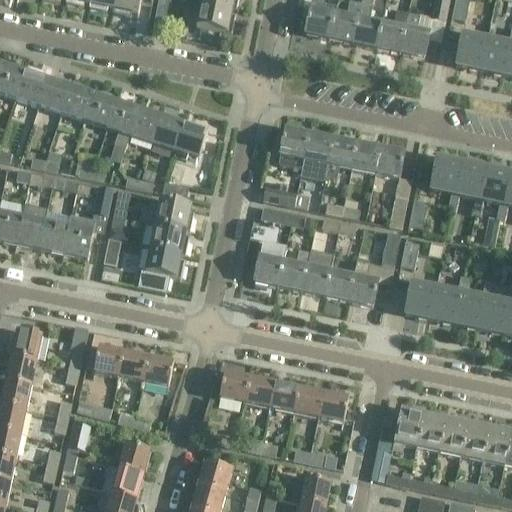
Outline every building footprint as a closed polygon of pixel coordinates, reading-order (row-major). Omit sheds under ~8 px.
[(66,0),(66,5),(65,5),(64,9),(82,12),(83,9),(88,10),(89,10),(90,0),(66,0)] [(90,0),(89,10),(88,10),(87,14),(106,17),(106,14),(112,15),(115,0),(90,0)] [(115,0),(112,15),(113,15),(112,19),(129,22),(130,18),(136,20),(139,9),(150,11),(152,0),(115,0)] [(162,0),(158,0),(154,23),(165,26),(170,1),(162,0)] [(200,0),(199,7),(207,9),(227,13),(227,14),(231,15),(233,0),(200,0)] [(360,10),(352,50),(375,55),(381,28),(369,25),(373,0),(362,0),(360,10)] [(435,0),(432,21),(444,23),(448,0),(435,0)] [(455,0),(451,20),(465,23),(469,3),(469,2),(458,0),(455,0)] [(226,20),(227,14),(227,13),(207,9),(199,7),(194,32),(226,38),(230,21),(226,20)] [(333,18),(328,45),(352,50),(360,10),(348,7),(345,20),(333,18)] [(304,40),(328,45),(333,18),(309,13),(304,40)] [(381,28),(375,55),(399,60),(407,20),(395,17),(392,30),(381,28)] [(407,20),(399,60),(423,65),(429,38),(428,37),(431,23),(418,21),(418,22),(407,20)] [(507,49),(501,81),(511,82),(511,34),(510,34),(507,49)] [(455,71),(478,76),(486,45),(461,40),(455,71)] [(486,45),(478,76),(501,81),(507,49),(486,45)] [(0,101),(14,106),(23,78),(0,70),(0,101)] [(23,78),(14,106),(36,113),(46,85),(23,78)] [(46,85),(36,113),(59,121),(69,93),(46,85)] [(69,93),(59,121),(82,128),(91,100),(69,93)] [(91,100),(82,128),(105,136),(114,108),(91,100)] [(114,108),(105,136),(117,140),(113,152),(124,156),(128,144),(137,115),(114,108)] [(137,115),(128,144),(150,151),(160,123),(137,115)] [(160,123),(150,151),(173,158),(182,130),(160,123)] [(182,130),(173,158),(196,166),(206,138),(182,130)] [(301,176),(303,167),(308,139),(284,135),(277,171),(301,176)] [(308,139),(303,167),(326,171),(332,144),(308,139)] [(332,144),(326,171),(324,183),(335,186),(337,173),(350,176),(355,149),(332,144)] [(355,149),(350,176),(373,181),(378,153),(355,149)] [(378,153),(373,181),(397,185),(403,158),(378,153)] [(0,167),(9,169),(10,160),(0,157),(0,167)] [(31,164),(29,174),(43,176),(44,168),(44,167),(31,164)] [(76,183),(90,186),(91,176),(92,176),(94,168),(80,165),(76,183)] [(454,217),(457,202),(452,201),(459,169),(436,165),(429,196),(449,201),(446,215),(454,217)] [(44,168),(43,176),(55,179),(57,169),(44,167),(44,168)] [(452,201),(457,202),(474,205),(471,221),(479,222),(482,207),(478,206),(485,175),(459,169),(452,201)] [(478,206),(482,207),(498,211),(495,226),(503,227),(506,212),(502,211),(509,179),(485,175),(478,206)] [(91,176),(90,186),(103,189),(105,179),(92,176),(91,176)] [(14,187),(28,190),(30,180),(16,177),(14,187)] [(502,211),(506,212),(511,213),(511,180),(509,179),(502,211)] [(30,180),(28,190),(41,193),(43,182),(30,180)] [(126,184),(124,193),(137,196),(138,187),(139,186),(126,184)] [(138,187),(137,196),(150,199),(152,189),(139,186),(138,187)] [(274,186),(273,195),(283,197),(285,189),(274,186)] [(64,187),(62,197),(75,200),(78,189),(64,187)] [(78,189),(75,200),(88,202),(90,192),(78,189)] [(163,189),(161,201),(185,205),(187,193),(163,189)] [(98,194),(92,220),(105,223),(111,197),(98,194)] [(266,194),(263,207),(293,213),(295,201),(266,194)] [(295,201),(293,213),(306,216),(308,203),(295,201)] [(394,203),(387,233),(400,236),(406,205),(394,203)] [(153,231),(185,237),(188,238),(192,220),(188,220),(190,213),(158,207),(153,231)] [(412,207),(407,232),(407,236),(419,238),(419,234),(422,235),(427,210),(412,207)] [(325,210),(323,220),(340,223),(342,213),(325,210)] [(114,211),(112,222),(124,224),(126,213),(114,211)] [(259,226),(289,232),(292,219),(262,213),(259,226)] [(342,213),(340,223),(357,226),(359,216),(342,213)] [(0,217),(0,248),(15,251),(21,222),(0,217)] [(292,219),(289,232),(302,235),(305,222),(292,219)] [(21,222),(15,251),(39,256),(45,227),(21,222)] [(69,222),(67,232),(61,261),(87,266),(93,238),(91,237),(93,227),(69,222)] [(112,222),(110,233),(122,235),(124,224),(112,222)] [(320,236),(337,239),(339,229),(322,225),(320,236)] [(45,227),(39,256),(61,261),(67,232),(45,227)] [(339,229),(337,239),(354,243),(356,233),(339,229)] [(153,231),(148,253),(179,260),(180,260),(180,261),(184,262),(187,244),(184,243),(185,237),(153,231)] [(107,245),(119,248),(126,249),(129,237),(122,235),(110,233),(107,245)] [(381,269),(393,272),(399,241),(387,239),(381,269)] [(487,241),(485,253),(492,254),(495,243),(487,241)] [(107,245),(102,270),(114,272),(119,248),(107,245)] [(404,248),(399,273),(412,276),(418,251),(404,248)] [(179,260),(148,253),(144,278),(139,277),(137,291),(165,297),(168,283),(179,285),(182,267),(178,266),(179,260)] [(282,266),(276,293),(300,298),(306,271),(309,259),(297,257),(295,269),(282,266)] [(253,288),(276,293),(282,266),(258,261),(253,288)] [(352,281),(347,308),(371,313),(377,286),(365,283),(368,270),(355,267),(352,281)] [(306,271),(300,298),(324,303),(329,276),(306,271)] [(329,276),(324,303),(347,308),(352,281),(329,276)] [(436,294),(430,325),(454,330),(460,298),(464,299),(467,284),(459,283),(456,298),(436,294)] [(404,320),(430,325),(436,294),(410,288),(404,320)] [(460,298),(454,330),(478,335),(484,303),(488,304),(491,289),(483,288),(480,303),(464,299),(460,298)] [(484,303),(478,335),(501,340),(508,309),(511,309),(511,293),(511,294),(507,293),(504,307),(488,304),(484,303)] [(511,309),(508,309),(501,340),(511,341),(511,309)] [(15,337),(10,362),(37,367),(42,343),(15,337)] [(72,350),(68,370),(78,373),(83,352),(72,350)] [(92,380),(114,384),(122,359),(97,353),(92,380)] [(122,359),(114,384),(141,390),(146,363),(122,359)] [(10,362),(5,385),(32,390),(37,367),(10,362)] [(146,363),(141,390),(167,395),(172,369),(146,363)] [(64,389),(74,391),(78,373),(68,370),(64,389)] [(218,405),(248,411),(254,385),(223,379),(218,405)] [(5,385),(0,409),(0,410),(26,418),(32,390),(5,385)] [(254,385),(248,411),(272,416),(277,390),(254,385)] [(277,390),(272,416),(296,421),(304,395),(277,390)] [(304,395),(296,421),(320,426),(325,400),(304,395)] [(325,400),(320,426),(342,430),(347,404),(325,400)] [(60,407),(56,421),(68,423),(71,409),(60,407)] [(75,418),(91,422),(107,427),(110,416),(94,411),(78,407),(75,418)] [(0,410),(0,436),(21,442),(26,418),(0,410)] [(399,415),(392,449),(391,458),(400,459),(401,452),(415,455),(423,419),(424,414),(417,412),(415,418),(399,415)] [(423,419),(415,455),(437,459),(444,424),(445,424),(446,418),(438,417),(437,422),(423,419)] [(119,418),(116,429),(132,433),(135,423),(119,418)] [(52,438),(63,441),(64,441),(68,423),(56,421),(52,438)] [(444,424),(437,459),(459,464),(466,428),(467,423),(461,421),(460,427),(445,424),(444,424)] [(135,423),(132,433),(147,437),(150,427),(135,423)] [(466,428),(459,464),(481,468),(488,433),(490,427),(483,426),(481,431),(466,428)] [(72,429),(65,460),(76,463),(77,455),(80,456),(86,432),(72,429)] [(488,433),(481,468),(503,473),(510,437),(511,431),(504,430),(503,436),(488,433)] [(0,436),(0,460),(16,464),(21,442),(0,436)] [(510,437),(503,473),(511,474),(511,437),(510,437)] [(218,451),(234,454),(235,445),(210,440),(209,447),(218,449),(218,451)] [(245,446),(243,456),(242,457),(258,460),(259,459),(260,449),(245,446)] [(260,449),(259,459),(258,460),(274,463),(276,452),(260,449)] [(123,450),(117,471),(142,478),(148,457),(123,450)] [(48,456),(45,470),(57,472),(60,458),(48,456)] [(294,457),(292,466),(308,470),(310,460),(294,457)] [(0,483),(11,487),(16,464),(0,460),(0,483)] [(61,476),(62,477),(72,479),(76,463),(65,460),(61,476)] [(310,460),(308,470),(323,473),(325,463),(310,460)] [(204,468),(197,491),(218,498),(224,500),(231,476),(204,468)] [(41,487),(52,490),(53,490),(57,472),(45,470),(41,487)] [(117,471),(110,497),(135,504),(142,478),(117,471)] [(386,480),(384,489),(407,494),(409,485),(410,479),(402,478),(400,483),(386,480)] [(409,485),(407,494),(429,498),(430,489),(432,484),(423,482),(422,488),(409,485)] [(0,483),(0,511),(5,511),(11,487),(0,483)] [(304,484),(299,510),(309,511),(324,511),(329,489),(304,484)] [(268,486),(264,503),(275,505),(279,489),(268,486)] [(430,489),(429,498),(451,503),(453,494),(430,489)] [(197,491),(191,511),(220,511),(224,500),(218,498),(197,491)] [(57,494),(54,508),(65,510),(68,496),(57,494)] [(248,494),(245,505),(258,508),(260,497),(248,494)] [(453,494),(451,503),(473,507),(474,498),(453,494)] [(474,498),(473,507),(494,511),(496,503),(497,497),(490,495),(488,501),(474,498)] [(110,497),(105,511),(132,511),(135,504),(110,497)] [(264,503),(262,511),(273,511),(275,505),(264,503)] [(419,503),(417,511),(442,511),(443,508),(419,503)] [(511,511),(511,506),(496,503),(494,511),(495,511),(511,511)]
